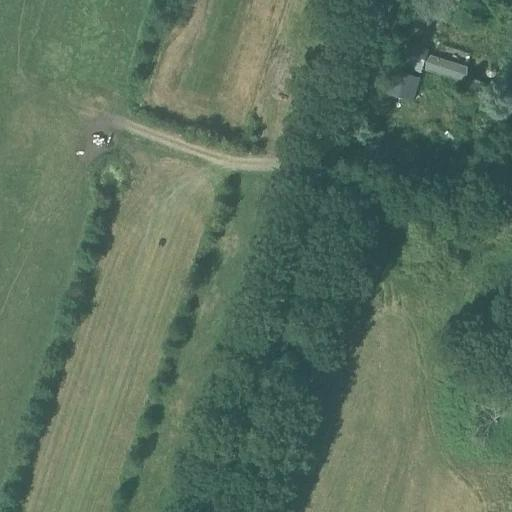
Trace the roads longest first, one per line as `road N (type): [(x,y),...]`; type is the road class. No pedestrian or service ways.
road 1 (unclassified): [(199,511),(370,0)]
road 2 (track): [(102,117),(241,165),(314,167)]
